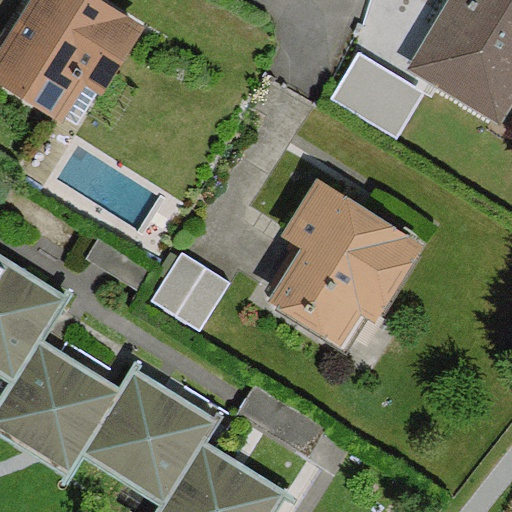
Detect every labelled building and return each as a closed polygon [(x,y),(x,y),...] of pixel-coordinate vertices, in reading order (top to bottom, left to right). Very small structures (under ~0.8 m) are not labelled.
[(89,0),(42,0),(0,69),(0,77),(62,115),(87,75),(103,86),(137,30),(89,0)] [(511,0),(462,0),(422,65),(499,113),(511,91),(511,0)] [(366,45),(340,94),(407,130),(433,81),(366,45)] [(103,86),(87,75),(62,115),(79,125),(103,86)] [(414,247),(323,190),(295,234),(314,246),(283,297),(344,333),(362,303),(375,311),(414,247)] [(155,271),(101,238),(87,259),(141,294),(155,271)] [(232,283),(184,253),(154,301),(202,331),(232,283)] [(163,505),(158,511),(276,511),(289,493),(207,443),(219,422),(135,370),(122,390),(44,342),(70,299),(0,256),(0,373),(13,382),(0,403),(0,432),(72,476),(85,456),(163,505)] [(330,427),(259,382),(239,413),(312,458),(330,427)]
